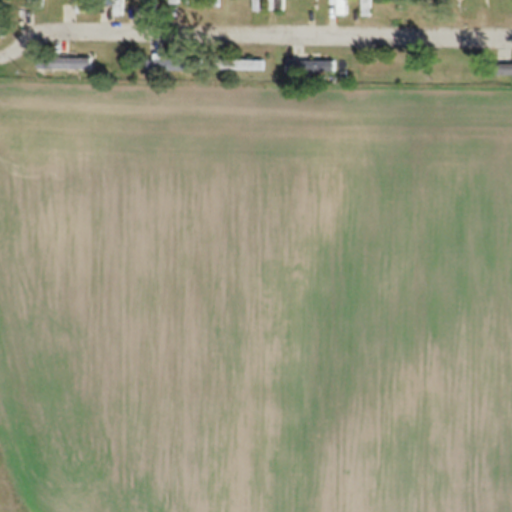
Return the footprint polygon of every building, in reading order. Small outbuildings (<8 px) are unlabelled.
[(77,0),(77,12),(87,12),(86,0),(77,0)] [(125,0),(114,0),(115,15),(126,15),(125,0)] [(159,13),(158,0),(146,0),(146,13),(159,13)] [(262,0),(254,0),(255,11),(263,11),(262,0)] [(275,0),(275,9),(286,9),(286,0),(275,0)] [(348,0),(336,0),(337,14),(348,14),(348,0)] [(373,15),(372,0),(363,0),(363,15),(373,15)] [(149,56),(149,70),(203,70),(203,59),(168,59),(168,56),(149,56)] [(94,69),(94,58),(40,58),(40,69),(94,69)] [(266,70),(266,60),(219,60),(219,70),(266,70)] [(337,60),(289,60),(289,70),(337,70),(337,60)] [(502,76),(511,76),(511,64),(502,65),(502,76)]
